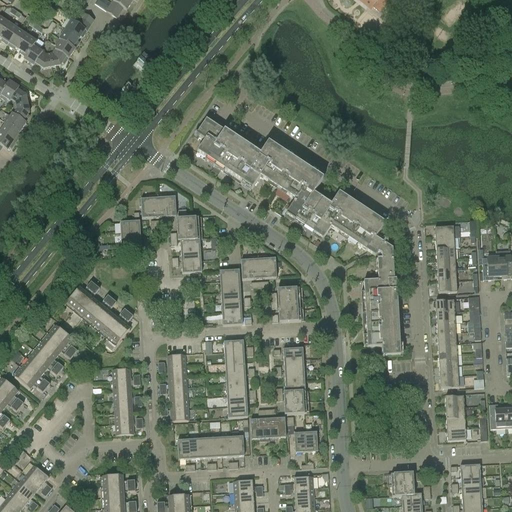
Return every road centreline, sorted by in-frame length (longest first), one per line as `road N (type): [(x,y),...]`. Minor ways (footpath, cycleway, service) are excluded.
road 1 (residential): [(425,463),(411,231),(272,131)]
road 2 (tertiary): [(0,311),(135,144)]
road 3 (tertiary): [(127,139),(0,295)]
road 4 (tertiary): [(135,144),(259,0)]
road 5 (tertiary): [(244,0),(127,139)]
road 6 (residential): [(334,330),(327,294),(310,266),(238,215)]
road 7 (residential): [(275,511),(272,472),(154,478)]
road 8 (residential): [(180,338),(334,330)]
road 9 (residential): [(342,468),(334,330)]
road 10 (residential): [(58,96),(105,21),(71,0)]
road 11 (residential): [(238,215),(135,144)]
